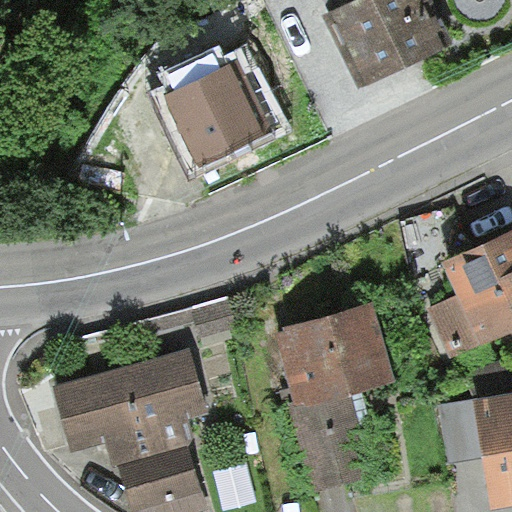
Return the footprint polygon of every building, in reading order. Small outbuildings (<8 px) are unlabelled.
[(447,52),(421,0),(328,0),(325,2),(333,19),(326,22),(361,95),(447,52)] [(219,76),(212,62),(179,79),(167,85),(174,99),(158,107),(193,175),(267,138),(233,69),(219,76)] [(463,304),(429,320),(444,355),(511,324),(511,231),(444,262),(463,304)] [(227,302),(192,312),(202,347),(237,337),(227,302)] [(318,489),(373,473),(353,403),(401,389),(378,308),(274,337),(318,489)] [(190,355),(55,390),(73,458),(105,449),(111,472),(120,470),(131,511),(204,511),(181,423),(206,416),(190,355)] [(511,511),(511,399),(475,407),(494,511),(511,511)]
